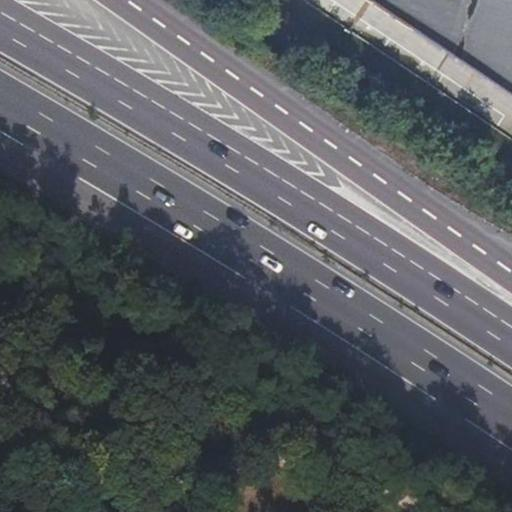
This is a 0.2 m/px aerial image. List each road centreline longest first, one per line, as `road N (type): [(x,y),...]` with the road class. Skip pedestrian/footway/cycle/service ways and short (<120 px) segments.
road 1 (motorway): [(511,337),(0,29)]
road 2 (motorway): [(0,111),(511,419)]
road 3 (motorway): [(511,267),(151,10)]
